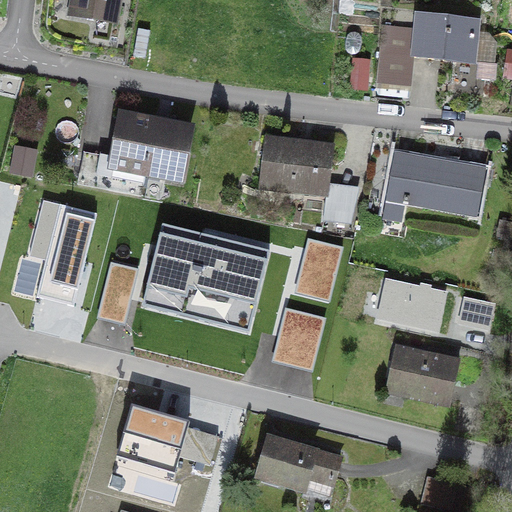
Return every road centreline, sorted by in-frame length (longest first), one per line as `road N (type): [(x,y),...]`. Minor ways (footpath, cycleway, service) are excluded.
road 1 (residential): [(511,470),(0,341)]
road 2 (residential): [(511,137),(177,94),(15,63)]
